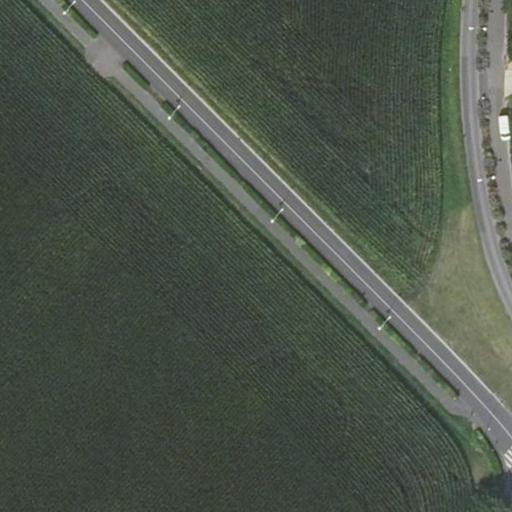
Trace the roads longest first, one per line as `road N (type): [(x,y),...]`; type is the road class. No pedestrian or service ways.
road 1 (unclassified): [(511,444),(446,365),(81,0)]
road 2 (residential): [(477,0),(470,56),(478,129),(502,272),(511,290)]
